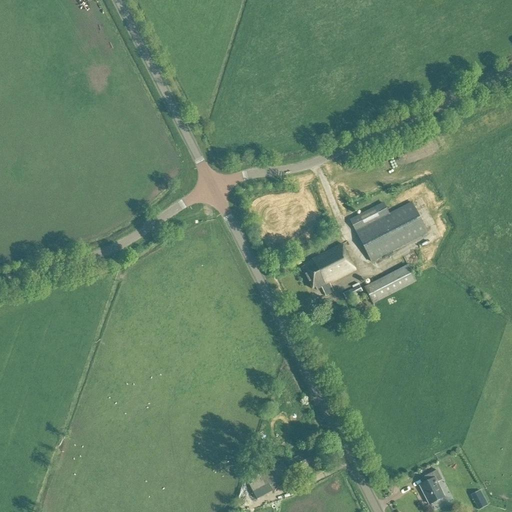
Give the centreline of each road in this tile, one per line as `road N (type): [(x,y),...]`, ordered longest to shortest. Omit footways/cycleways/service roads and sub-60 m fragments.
road 1 (tertiary): [(376,511),(214,188)]
road 2 (tertiary): [(214,188),(315,164),(511,72)]
road 3 (unclassified): [(0,282),(118,249),(214,188)]
road 4 (tertiary): [(214,188),(117,0)]
